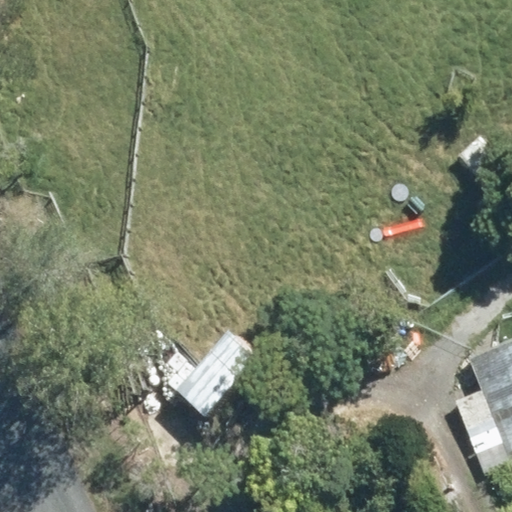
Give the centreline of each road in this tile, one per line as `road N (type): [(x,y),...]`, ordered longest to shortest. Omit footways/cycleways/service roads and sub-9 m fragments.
road 1 (track): [(226,511),(273,430),(320,403),(374,396),(431,415),(476,463),(491,511)]
road 2 (track): [(431,415),(511,296)]
